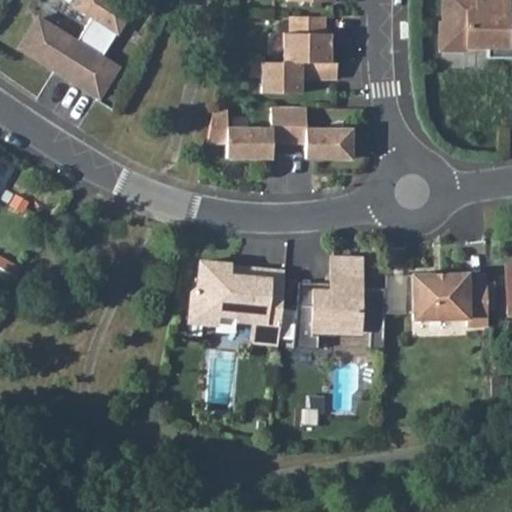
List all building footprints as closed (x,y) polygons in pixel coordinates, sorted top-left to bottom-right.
[(37,18),(19,48),(55,70),(58,65),(76,76),(72,82),(98,98),(116,68),(100,58),(129,12),(110,0),(78,0),(75,6),(91,17),(75,42),(37,18)] [(486,58),(511,58),(511,31),(506,32),(506,0),(442,0),(442,24),(439,24),(439,51),(467,51),(467,47),(487,48),(486,58)] [(324,17),(289,16),(289,33),(283,33),(282,63),(261,62),(260,93),(299,93),(299,74),(305,74),(305,79),(336,79),(336,63),(325,63),(325,55),(328,55),(328,33),(323,33),(324,17)] [(226,111),(212,111),(206,143),(225,143),(225,158),(268,158),(268,150),(271,150),(271,143),(304,143),(304,151),(306,150),(306,158),(349,159),(350,129),(305,129),(305,108),(270,108),(270,129),(226,128),(226,111)] [(295,304),(292,348),(316,348),(317,335),(334,336),(334,331),(368,332),(368,347),(381,347),(383,290),(383,287),(358,287),(359,258),(330,257),(329,283),(329,291),(311,290),(311,305),(295,304)] [(190,292),(188,322),(215,324),(216,314),(236,316),(236,321),(252,322),(279,324),(283,272),(251,269),(250,278),(227,276),(227,267),(228,265),(199,262),(197,287),(190,292)] [(227,267),(227,276),(250,278),(251,269),(227,267)] [(487,326),(486,276),(466,276),(466,274),(411,275),(412,319),(466,318),(466,326),(487,326)] [(295,304),(311,305),(311,290),(329,291),(329,283),(298,282),(295,304)] [(252,322),(251,342),(277,344),(279,324),(252,322)]
